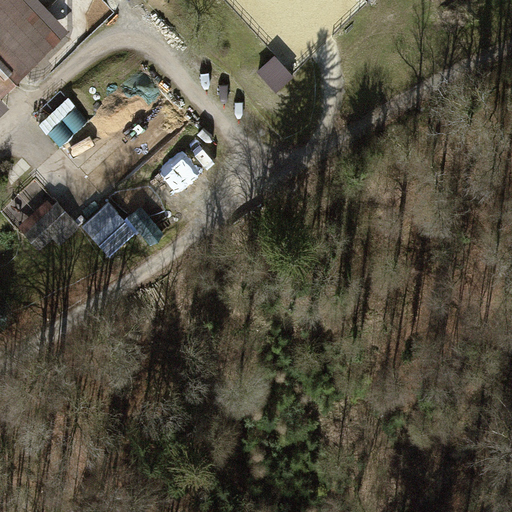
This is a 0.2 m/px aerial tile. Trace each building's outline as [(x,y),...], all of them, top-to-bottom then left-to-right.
[(0,0),(0,96),(61,37),(25,0),(0,0)] [(278,50),(262,66),(281,85),(298,69),(278,50)] [(151,179),(172,205),(206,177),(185,151),(151,179)] [(45,198),(18,224),(39,248),(67,223),(55,209),(45,198)] [(86,223),(103,241),(129,216),(113,198),(86,223)] [(144,202),(132,212),(154,240),(167,230),(144,202)]
